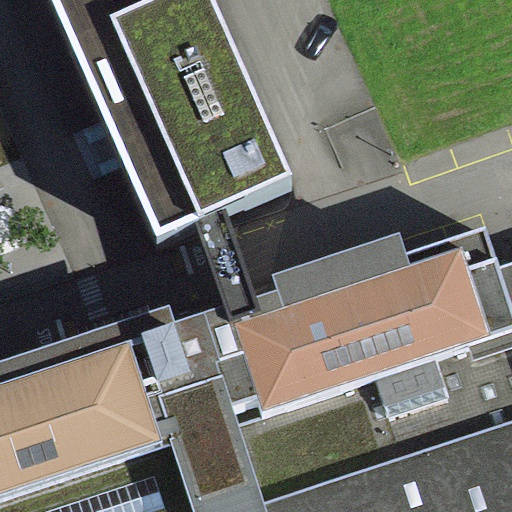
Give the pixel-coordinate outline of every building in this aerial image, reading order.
[(290,197),(204,0),(43,0),(155,255),(290,197)] [(505,341),(472,244),(193,340),(226,437),(505,341)] [(511,333),(511,266),(492,273),(511,333)] [(84,363),(0,391),(0,511),(14,511),(123,475),(84,363)] [(511,511),(511,426),(254,511),(511,511)]
